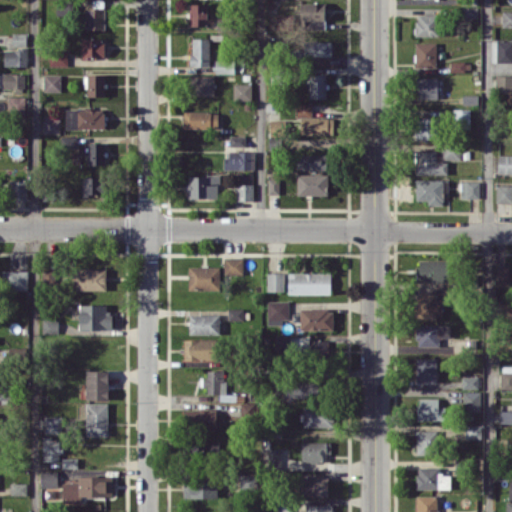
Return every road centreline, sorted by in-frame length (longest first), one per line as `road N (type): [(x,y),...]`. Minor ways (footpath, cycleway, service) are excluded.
road 1 (residential): [(0,227),(511,233)]
road 2 (residential): [(373,0),(377,511)]
road 3 (residential): [(147,0),(148,511)]
